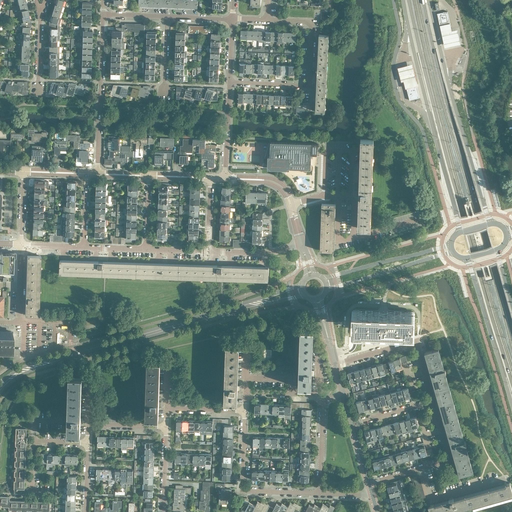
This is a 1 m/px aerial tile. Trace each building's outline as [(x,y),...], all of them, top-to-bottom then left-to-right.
[(82,2),(82,8),(91,8),(91,2),(89,2),(89,0),(80,0),(80,2),(82,2)] [(209,2),(209,8),(213,8),(217,8),(217,11),(221,11),(221,8),(222,8),(222,2),(213,2),(209,2)] [(29,15),(28,9),(21,11),(20,11),(18,11),(19,17),(22,17),(29,15)] [(59,18),(60,12),(53,10),(51,16),(59,18)] [(447,12),(448,12),(448,11),(437,14),(438,14),(440,25),(440,26),(440,25),(450,23),(450,24),(450,23),(447,12)] [(30,21),(29,15),(22,17),(23,23),(21,23),(21,25),(24,25),(31,24),(31,21),(30,21)] [(61,19),(59,18),(51,16),(50,22),(49,22),(49,25),(59,27),(60,27),(60,25),(59,25),(61,19)] [(71,26),(71,29),(79,30),(80,30),(81,30),(82,26),(90,26),(90,20),(81,20),(81,26),(79,26),(71,26)] [(452,30),(450,24),(450,23),(440,25),(440,26),(445,47),(461,43),(457,29),(452,30)] [(31,28),(31,24),(24,25),(21,25),(21,27),(22,27),(22,33),(30,34),(30,28),(31,28)] [(60,35),(60,27),(59,27),(49,25),(49,28),(50,28),(50,34),(57,35),(60,35)] [(147,32),(148,28),(148,25),(135,25),(134,31),(134,33),(138,33),(147,34),(147,32)] [(90,30),(90,26),(82,26),(81,30),(80,30),(80,35),(83,35),(92,36),(92,30),(90,30)] [(325,112),(328,48),(329,35),(319,34),(315,112),(325,112)] [(412,64),(398,67),(401,82),(403,81),(405,88),(406,88),(407,88),(416,86),(417,85),(418,85),(412,64)] [(13,85),(14,83),(14,81),(8,81),(8,84),(4,82),(3,85),(1,90),(0,93),(3,94),(4,91),(10,93),(11,93),(12,91),(11,91),(13,85)] [(28,82),(22,82),(19,82),(18,84),(14,83),(13,85),(11,91),(12,91),(11,93),(14,94),(15,92),(21,94),(24,95),(28,95),(28,82)] [(63,92),(64,87),(65,84),(65,83),(60,83),(59,85),(55,84),(55,83),(52,83),(48,94),(52,95),(53,92),(62,95),(63,93),(63,92)] [(65,84),(64,87),(63,92),(63,93),(72,95),(73,96),(73,93),(75,87),(73,87),(72,87),(73,84),(70,83),(69,86),(65,85),(65,84)] [(75,85),(75,87),(73,93),(83,96),(84,91),(87,92),(89,86),(86,85),(85,88),(83,87),(84,84),(81,84),(80,86),(76,85),(75,85)] [(127,95),(129,89),(130,86),(114,85),(112,90),(114,91),(113,95),(122,98),(123,96),(126,97),(127,97),(127,95)] [(407,88),(406,88),(406,89),(407,89),(410,99),(409,100),(420,98),(420,97),(419,97),(417,86),(417,85),(416,86),(407,88)] [(126,100),(126,101),(129,101),(130,100),(131,96),(137,97),(137,98),(138,95),(139,89),(140,87),(140,86),(135,86),(133,86),(130,86),(129,89),(127,95),(127,97),(126,100)] [(140,87),(139,89),(138,95),(147,98),(148,94),(149,94),(149,93),(152,94),(154,88),(151,87),(151,86),(145,86),(144,88),(143,88),(140,87)] [(191,97),(193,92),(192,91),(193,89),(193,88),(188,87),(187,90),(183,89),(183,87),(177,87),(176,99),(180,99),(181,97),(190,99),(190,100),(191,97)] [(201,97),(203,92),(204,89),(204,88),(193,88),(193,89),(192,91),(193,92),(191,97),(200,100),(201,100),(201,97)] [(211,99),(217,99),(218,95),(218,88),(209,88),(209,91),(204,89),(203,92),(201,97),(204,98),(208,100),(209,99),(211,100),(211,99)] [(28,129),(28,136),(32,136),(32,140),(32,141),(35,141),(35,140),(37,140),(37,142),(46,142),(46,134),(46,132),(42,132),(42,134),(37,134),(35,134),(33,134),(33,133),(34,132),(34,130),(28,129)] [(23,133),(15,133),(10,133),(10,136),(10,139),(17,139),(16,151),(14,151),(14,157),(23,158),(23,151),(22,151),(22,147),(23,133)] [(73,149),(76,149),(79,149),(79,143),(80,135),(67,135),(67,140),(69,140),(69,141),(70,141),(70,140),(73,141),(73,149)] [(121,153),(121,146),(122,137),(118,137),(115,136),(114,136),(111,136),(109,136),(109,138),(108,138),(108,140),(109,140),(109,142),(110,142),(111,142),(115,142),(115,150),(110,150),(110,155),(108,155),(108,159),(112,159),(112,163),(115,163),(115,164),(115,156),(115,153),(120,153),(121,153)] [(131,137),(131,143),(133,143),(134,143),(137,143),(137,151),(133,151),(133,156),(133,157),(137,157),(143,157),(143,152),(143,144),(148,144),(148,138),(143,138),(131,137)] [(173,146),(174,146),(174,139),(167,138),(167,139),(161,139),(161,138),(161,146),(167,146),(167,145),(173,146)] [(8,146),(10,146),(10,140),(0,139),(0,156),(3,157),(3,146),(7,146),(8,146)] [(193,152),(193,145),(193,139),(183,139),(183,146),(180,146),(180,164),(188,164),(188,156),(186,156),(186,153),(187,153),(187,152),(193,152)] [(205,140),(193,139),(193,145),(197,145),(199,145),(199,146),(199,153),(202,154),(202,153),(205,153),(205,148),(209,148),(209,145),(205,145),(205,140)] [(356,191),(356,196),(358,196),(357,228),(370,229),(373,139),(360,139),(359,191),(356,191)] [(54,150),(54,160),(54,162),(60,162),(60,151),(67,151),(67,142),(54,141),(54,149),(54,150)] [(268,156),(267,169),(289,170),(289,168),(310,169),(311,159),(311,154),(317,155),(317,144),(317,143),(311,143),(271,142),(270,151),(270,156),(269,156),(268,156)] [(90,144),(83,144),(83,143),(79,143),(79,149),(76,149),(76,154),(78,154),(78,155),(79,155),(79,154),(83,154),(82,163),(88,163),(89,147),(90,144)] [(45,146),(32,145),(31,161),(42,162),(42,153),(41,153),(41,151),(45,151),(45,146)] [(115,158),(115,164),(117,164),(118,164),(118,161),(120,161),(120,164),(126,165),(127,156),(131,156),(131,157),(132,157),(132,156),(133,156),(133,151),(130,151),(131,147),(121,146),(121,153),(120,153),(119,156),(116,156),(116,158),(115,158)] [(209,148),(205,148),(205,153),(202,153),(202,154),(202,159),(208,159),(208,167),(214,168),(214,167),(215,167),(215,164),(214,164),(215,154),(209,153),(209,151),(216,151),(216,148),(209,148)] [(155,152),(154,165),(163,166),(164,159),(173,159),(173,153),(155,152)] [(256,203),(257,192),(256,192),(256,193),(254,193),(252,193),(252,192),(246,192),(246,200),(243,200),(243,207),(246,207),(246,202),(246,201),(250,202),(256,203)] [(257,192),(256,203),(263,203),(263,202),(266,202),(266,203),(267,203),(267,193),(261,193),(260,193),(257,193),(257,192)] [(336,204),(322,203),(320,251),(334,251),(336,204)] [(0,271),(6,272),(13,272),(14,272),(15,254),(3,253),(3,252),(0,252),(0,271)] [(41,259),(41,256),(27,255),(25,315),(39,316),(41,259)] [(60,260),(60,274),(224,280),(268,281),(268,267),(226,266),(226,264),(224,264),(219,264),(219,265),(107,262),(107,260),(100,260),(100,261),(60,260)] [(344,313),(343,337),(407,339),(407,334),(417,334),(418,303),(356,301),(344,313)] [(298,387),(311,388),(312,376),(314,376),(314,375),(312,375),(312,371),(314,371),(312,370),(313,331),(300,330),(298,387)] [(12,332),(0,331),(0,347),(11,348),(12,338),(12,332)] [(240,386),(238,386),(239,346),(226,345),(224,402),(237,403),(237,391),(240,391),(240,386)] [(438,349),(424,352),(429,370),(430,374),(451,448),(452,452),(453,452),(459,476),(473,472),(465,444),(466,444),(465,441),(464,441),(445,372),(446,372),(445,369),(444,369),(438,349)] [(394,360),(396,370),(402,368),(401,363),(400,359),(394,361),(394,360)] [(394,361),(388,362),(391,371),(391,374),(392,373),(397,372),(396,370),(394,360),(394,361)] [(145,418),(145,419),(158,419),(159,407),(161,407),(161,402),(159,402),(160,362),(151,361),(147,361),(146,407),(145,418)] [(388,362),(382,364),(385,373),(391,371),(388,362)] [(380,365),(377,365),(379,374),(385,373),(382,364),(380,365)] [(377,365),(371,367),(373,376),(379,374),(377,365)] [(371,367),(365,369),(368,378),(368,380),(374,378),(373,376),(371,367)] [(365,369),(359,370),(362,379),(367,378),(368,378),(365,369)] [(359,370),(353,372),(356,381),(362,379),(359,370)] [(348,373),(347,373),(350,383),(356,381),(353,372),(348,374),(348,373)] [(83,418),(81,418),(82,378),(69,377),(69,378),(67,434),(67,435),(80,435),(81,423),(83,423),(83,418)] [(402,389),(402,390),(405,399),(405,398),(410,397),(411,397),(409,392),(408,388),(407,388),(402,389)] [(396,391),(399,400),(404,399),(405,399),(402,390),(396,391)] [(391,393),(390,393),(393,402),(399,400),(396,391),(391,393)] [(385,394),(387,403),(393,402),(390,393),(385,394)] [(373,396),(373,398),(376,407),(381,405),(379,396),(378,394),(373,395),(373,396)] [(385,394),(379,396),(381,405),(387,403),(385,394)] [(367,399),(370,408),(376,407),(373,398),(367,399)] [(362,401),(364,410),(370,408),(367,399),(362,401)] [(356,402),(355,402),(358,412),(364,410),(362,401),(357,402),(356,403),(356,402)] [(416,417),(410,419),(413,428),(418,426),(419,426),(418,422),(416,417)] [(410,419),(404,420),(407,429),(408,432),(414,431),(413,428),(410,419)] [(404,420),(399,422),(401,431),(402,431),(407,429),(404,420)] [(399,422),(393,424),(395,433),(396,435),(402,433),(401,431),(399,422)] [(393,424),(387,425),(390,434),(395,433),(393,424)] [(387,425),(381,427),(384,436),(390,434),(387,425)] [(381,427),(376,429),(378,437),(379,441),(385,440),(384,436),(381,427)] [(370,430),(372,439),(378,437),(376,429),(370,430)] [(364,431),(364,432),(366,441),(367,444),(373,443),(372,439),(370,430),(364,432),(364,431)] [(25,453),(25,451),(25,446),(25,444),(25,443),(25,439),(26,438),(20,438),(15,438),(15,443),(15,448),(15,453),(25,454),(25,453)] [(418,445),(417,445),(418,448),(421,457),(427,455),(426,451),(424,446),(424,443),(423,443),(418,445)] [(418,448),(413,449),(415,459),(415,458),(421,457),(418,448)] [(412,449),(407,451),(409,460),(415,458),(415,459),(413,449),(412,449)] [(407,451),(401,453),(403,462),(409,460),(407,451)] [(24,469),(25,466),(25,464),(25,463),(25,461),(25,456),(25,454),(15,453),(15,458),(14,463),(14,468),(24,469)] [(395,454),(398,464),(403,462),(401,453),(395,454)] [(395,454),(389,456),(392,465),(398,464),(395,454)] [(389,456),(384,457),(386,466),(392,465),(389,456)] [(379,459),(378,459),(380,468),(381,468),(380,468),(386,466),(384,457),(379,459)] [(372,460),(375,470),(380,468),(378,459),(372,461),(372,460),(372,461),(372,460)] [(24,483),(24,481),(24,479),(24,476),(24,474),(24,473),(24,471),(24,469),(14,468),(14,473),(14,477),(14,483),(24,484),(24,483)] [(390,485),(387,486),(388,488),(389,491),(398,489),(402,488),(399,480),(394,482),(390,483),(390,485)] [(195,501),(195,505),(199,505),(199,509),(205,509),(205,511),(209,511),(210,508),(209,508),(210,484),(213,484),(213,482),(203,482),(202,490),(204,490),(204,493),(201,493),(201,501),(195,501)] [(225,484),(223,483),(216,483),(215,488),(221,489),(221,495),(219,495),(219,504),(222,504),(227,504),(227,499),(231,499),(231,489),(224,489),(224,488),(224,484),(225,484)] [(433,504),(428,506),(429,511),(449,511),(511,494),(511,490),(510,483),(509,483),(507,484),(505,484),(453,499),(449,500),(433,504)] [(174,489),(174,490),(174,500),(175,500),(175,503),(173,502),(173,510),(180,510),(180,509),(184,509),(185,509),(185,494),(191,494),(191,488),(190,488),(188,488),(185,488),(185,487),(183,487),(183,485),(176,485),(176,486),(176,488),(176,489),(174,489)] [(389,492),(391,497),(399,495),(398,489),(389,491),(389,492)] [(399,495),(391,497),(392,503),(401,501),(399,495)] [(33,511),(34,501),(19,501),(19,511),(33,511)] [(49,511),(49,502),(34,501),(33,511),(49,511)] [(110,508),(107,508),(106,511),(118,511),(119,507),(121,507),(121,501),(113,501),(113,510),(110,510),(110,508)] [(255,505),(252,511),(260,511),(268,511),(271,507),(269,506),(269,505),(265,503),(264,505),(261,503),(260,503),(257,501),(255,505)] [(392,503),(394,509),(403,506),(401,501),(392,503)] [(106,511),(107,508),(104,508),(104,509),(101,509),(101,502),(95,502),(94,511),(106,511)] [(244,502),(239,511),(240,511),(252,511),(255,505),(249,502),(248,504),(244,502)] [(152,511),(153,504),(147,503),(147,508),(144,508),(143,511),(152,511)] [(271,507),(268,511),(285,511),(288,507),(282,503),(281,505),(277,503),(276,503),(274,508),(271,507)] [(288,507),(285,511),(298,511),(302,506),(297,504),(296,506),(293,504),(290,503),(288,507)]
